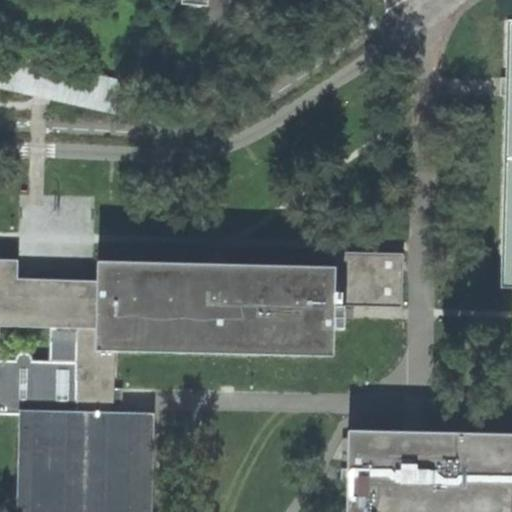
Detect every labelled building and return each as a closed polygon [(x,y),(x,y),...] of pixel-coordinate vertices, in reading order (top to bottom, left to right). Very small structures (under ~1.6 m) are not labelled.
[(511,21),(508,22),(502,288),(511,287),(511,21)] [(197,79),(212,80),(215,36),(200,35),(197,79)] [(129,120),(135,91),(0,61),(0,91),(46,102),(129,120)] [(335,268),(335,306),(401,307),(402,254),(336,252),(335,268)] [(114,415),(115,351),(96,352),(97,282),(40,281),(17,281),(18,261),(0,260),(0,413),(22,414),(20,511),(149,511),(150,416),(114,415)] [(96,352),(115,351),(333,356),(335,306),(335,268),(97,263),(97,282),(96,352)] [(346,511),(511,511),(511,436),(348,433),(346,511)]
